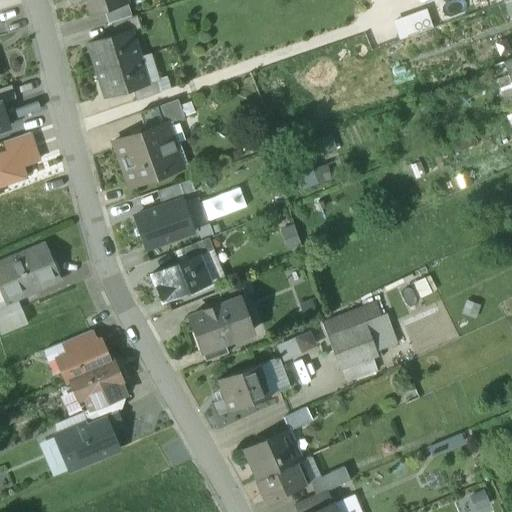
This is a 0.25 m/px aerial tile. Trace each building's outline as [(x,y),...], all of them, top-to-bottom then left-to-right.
[(85,0),(91,16),(103,12),(127,4),(125,0),(85,0)] [(127,4),(103,12),(108,24),(131,16),(127,4)] [(398,39),(433,26),(426,7),(391,20),(398,39)] [(137,16),(111,24),(115,36),(130,31),(131,32),(141,29),(137,16)] [(115,36),(88,44),(96,71),(139,57),(131,32),(130,31),(115,36)] [(139,57),(96,71),(104,97),(132,89),(147,84),(147,83),(139,57)] [(511,58),(502,63),(507,75),(508,76),(511,74),(511,58)] [(507,75),(496,79),(503,97),(511,93),(511,87),(508,76),(507,75)] [(147,84),(132,89),(136,102),(161,93),(157,80),(147,83),(147,84)] [(0,90),(0,102),(15,98),(11,86),(0,90)] [(177,100),(139,113),(145,130),(166,123),(166,124),(184,118),(177,100)] [(145,130),(113,142),(129,187),(176,170),(166,141),(171,139),(166,124),(166,123),(145,130)] [(3,142),(6,150),(13,170),(23,166),(39,161),(29,133),(3,142)] [(0,187),(27,178),(23,166),(13,170),(6,150),(0,151),(0,187)] [(329,166),(298,170),(300,187),(331,183),(329,166)] [(190,181),(157,193),(160,204),(182,196),(194,192),(190,181)] [(132,214),(145,252),(196,235),(182,196),(160,204),(132,214)] [(207,238),(183,248),(188,259),(193,257),(194,259),(212,251),(207,238)] [(45,245),(0,264),(0,291),(4,300),(5,302),(16,297),(59,279),(45,245)] [(188,259),(150,275),(162,303),(205,285),(194,259),(193,257),(188,259)] [(240,283),(218,292),(223,304),(239,298),(240,300),(246,297),(240,283)] [(16,297),(5,302),(4,300),(0,302),(0,317),(21,309),(16,297)] [(223,304),(189,317),(201,351),(224,342),(252,332),(240,300),(239,298),(223,304)] [(365,323),(327,337),(340,371),(377,357),(365,323)] [(281,359),(316,346),(310,330),(275,343),(281,359)] [(90,331),(62,343),(66,354),(95,342),(90,331)] [(66,354),(59,357),(64,367),(62,372),(65,380),(68,379),(110,361),(108,358),(104,356),(102,352),(105,351),(100,340),(95,342),(66,354)] [(224,342),(201,351),(205,362),(228,353),(224,342)] [(110,361),(68,379),(72,388),(77,390),(81,400),(83,399),(121,383),(122,383),(117,372),(114,373),(113,368),(114,364),(113,360),(110,361)] [(256,365),(218,379),(225,397),(219,399),(224,413),(268,397),(256,365)] [(121,383),(83,399),(87,410),(106,402),(126,394),(121,383)] [(126,394),(106,402),(111,413),(114,412),(120,409),(126,394)] [(87,410),(82,412),(87,423),(111,413),(106,402),(87,410)] [(306,408),(284,418),(289,430),(290,431),(312,421),(306,408)] [(87,423),(81,426),(86,438),(107,430),(109,429),(109,430),(120,425),(114,412),(87,423)] [(107,430),(86,438),(81,426),(55,437),(69,470),(117,450),(109,430),(109,429),(107,430)] [(289,430),(243,450),(256,480),(294,463),(302,460),(290,431),(289,430)] [(434,455),(463,441),(459,432),(429,446),(434,455)] [(256,480),(255,480),(265,502),(304,485),(294,463),(256,480)] [(344,467),(313,480),(319,493),(325,491),(350,480),(344,467)] [(459,511),(489,511),(492,511),(482,488),(454,500),(459,511)] [(319,493),(294,504),(297,511),(312,511),(331,504),(325,491),(319,493)]
